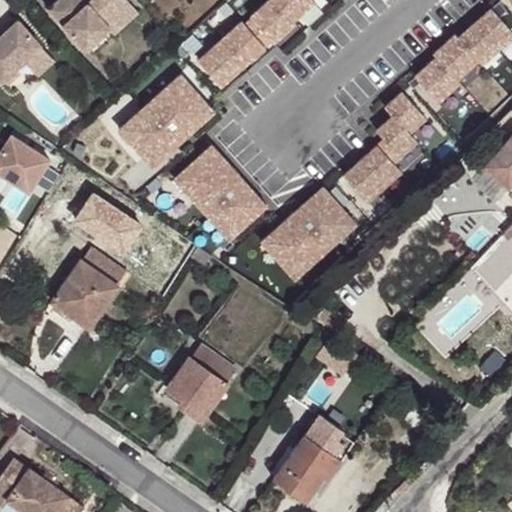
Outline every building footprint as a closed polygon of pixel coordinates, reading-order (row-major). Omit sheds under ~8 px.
[(72,7),(79,0),(57,0),(49,8),(86,49),(109,28),(122,17),(113,7),(120,0),(90,0),(85,4),(77,12),(72,7)] [(77,12),(85,4),(81,0),(79,0),(72,7),(77,12)] [(122,17),(109,28),(113,33),(138,11),(127,0),(120,0),(113,7),(122,17)] [(241,19),(198,57),(221,84),(271,39),(272,41),(295,21),(292,19),(313,0),(265,0),(249,14),(251,16),(244,22),(241,19)] [(511,31),(491,8),(457,36),(455,33),(433,53),(436,56),(414,75),(437,101),(459,82),(457,78),(477,60),(481,65),(511,37),(511,31)] [(0,78),(3,81),(24,62),(41,47),(42,46),(18,19),(0,34),(0,78)] [(41,47),(24,62),(38,77),(55,61),(41,47)] [(181,73),(119,128),(153,166),(165,155),(155,144),(166,135),(175,145),(190,132),(181,121),(191,112),(201,123),(215,110),(181,73)] [(385,138),(344,174),(368,202),(402,172),(394,163),(418,142),(410,134),(427,119),(402,91),(385,106),(393,115),(377,129),(385,138)] [(191,112),(181,121),(190,132),(201,123),(191,112)] [(50,159),(12,133),(0,151),(0,171),(15,181),(30,190),(50,159)] [(511,133),(484,164),(509,188),(511,184),(511,133)] [(166,135),(155,144),(165,155),(175,145),(166,135)] [(212,144),(174,177),(186,191),(197,181),(206,192),(196,201),(209,216),(220,207),(229,217),(218,227),(229,239),(267,205),(212,144)] [(196,201),(206,192),(197,181),(186,191),(196,201)] [(324,186),(262,241),(295,278),(309,266),(299,255),(310,246),(319,257),(334,243),(325,233),(335,223),(345,234),(357,223),(324,186)] [(100,204),(96,210),(113,222),(123,208),(113,201),(107,209),(100,204)] [(220,207),(209,216),(218,227),(229,217),(220,207)] [(97,236),(92,243),(100,248),(116,225),(113,222),(96,210),(92,216),(100,222),(92,233),(97,236)] [(335,223),(325,233),(334,243),(345,234),(335,223)] [(89,245),(80,259),(118,285),(127,272),(89,245)] [(211,255),(197,246),(191,255),(205,264),(211,255)] [(310,246),(299,255),(309,266),(319,257),(310,246)] [(79,258),(50,300),(65,310),(61,315),(70,322),(74,317),(79,309),(95,320),(119,286),(118,285),(80,259),(79,258)] [(316,318),(322,310),(314,304),(308,312),(316,318)] [(322,310),(316,318),(338,334),(346,324),(324,308),(322,310)] [(79,309),(74,317),(90,328),(95,320),(79,309)] [(318,325),(297,312),(291,322),(312,335),(318,325)] [(344,343),(323,328),(317,336),(338,351),(344,343)] [(189,357),(167,387),(181,397),(186,401),(182,406),(201,419),(236,370),(200,344),(190,358),(189,357)] [(181,397),(177,402),(182,406),(186,401),(181,397)] [(444,417),(422,401),(406,420),(428,437),(444,417)] [(304,433),(273,478),(306,502),(323,477),(328,480),(341,459),(304,433)] [(13,457),(10,461),(25,472),(28,468),(13,457)] [(10,461),(0,475),(0,506),(0,507),(6,499),(24,511),(80,511),(84,507),(67,496),(68,495),(55,486),(41,476),(28,467),(28,468),(25,472),(10,461)] [(43,473),(41,476),(55,486),(57,483),(43,473)]
